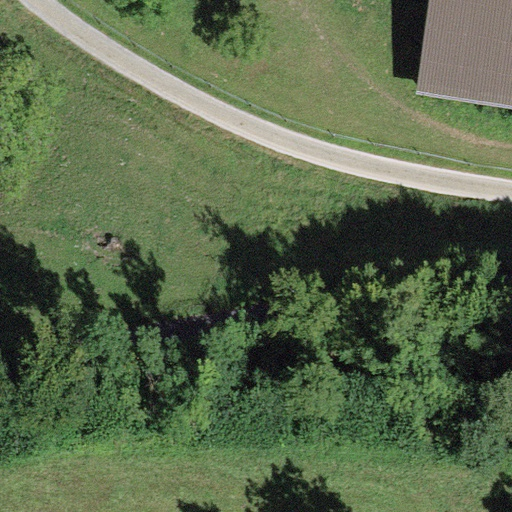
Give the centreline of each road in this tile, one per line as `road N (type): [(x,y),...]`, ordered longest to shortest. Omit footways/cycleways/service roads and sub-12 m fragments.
road 1 (track): [(36,0),(131,71),(295,156),(511,190)]
road 2 (residential): [(0,344),(451,287),(511,290)]
